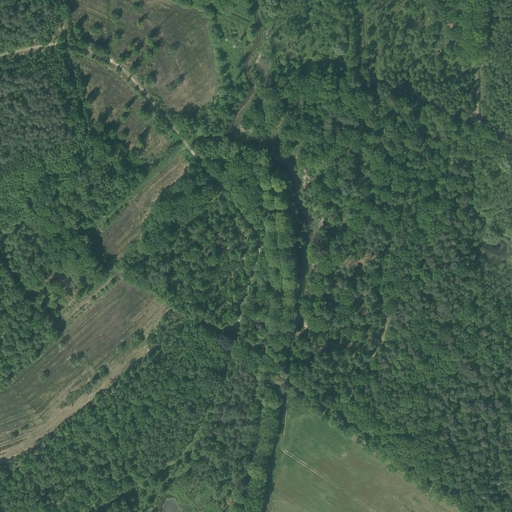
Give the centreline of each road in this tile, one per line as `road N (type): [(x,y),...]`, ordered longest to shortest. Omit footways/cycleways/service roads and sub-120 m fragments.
road 1 (track): [(66,41),(120,64),(254,229),(233,337)]
road 2 (track): [(223,190),(0,380)]
road 3 (track): [(198,317),(0,475)]
road 4 (track): [(241,342),(189,447),(81,511)]
road 5 (track): [(404,184),(377,264),(390,314),(343,407)]
road 6 (track): [(0,180),(79,142),(83,117),(66,41)]
road 7 (track): [(495,511),(343,407)]
road 8 (track): [(404,184),(457,197),(511,236)]
